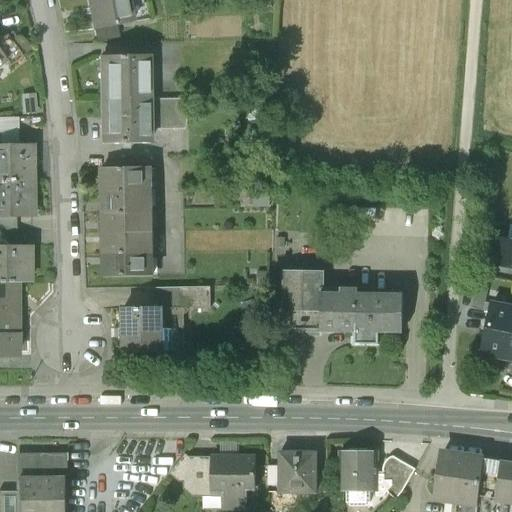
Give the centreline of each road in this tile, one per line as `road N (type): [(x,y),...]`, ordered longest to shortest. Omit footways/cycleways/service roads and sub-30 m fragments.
road 1 (secondary): [(0,418),(410,424),(511,433)]
road 2 (track): [(444,425),(478,0)]
road 3 (residential): [(69,338),(63,138),(39,0)]
